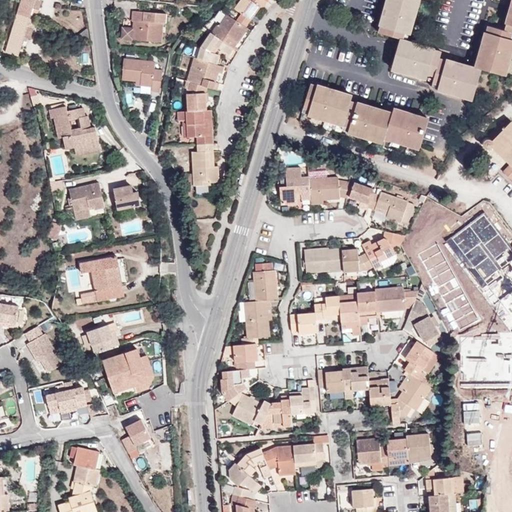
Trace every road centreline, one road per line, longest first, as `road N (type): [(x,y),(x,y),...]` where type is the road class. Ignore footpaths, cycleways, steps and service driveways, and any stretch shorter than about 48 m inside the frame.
road 1 (residential): [(110,93),(121,125),(173,199),(189,292),(213,323)]
road 2 (residential): [(273,126),(472,189)]
road 3 (unclassified): [(213,323),(197,383),(208,511)]
road 4 (residential): [(293,235),(294,287),(284,307),(290,357),(353,352)]
road 5 (residential): [(307,16),(281,7),(235,64),(224,131)]
road 6 (residential): [(34,434),(105,430),(153,511)]
